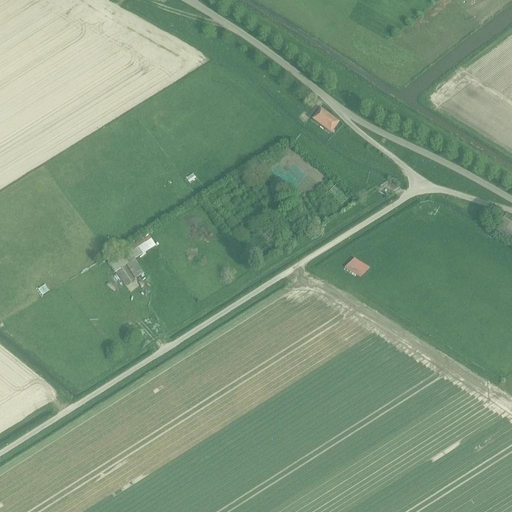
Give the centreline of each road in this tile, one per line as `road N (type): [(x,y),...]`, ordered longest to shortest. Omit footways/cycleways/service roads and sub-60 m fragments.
road 1 (track): [(0,453),(421,184)]
road 2 (unclassified): [(511,200),(345,113),(192,3)]
road 3 (track): [(335,106),(421,184),(511,210)]
